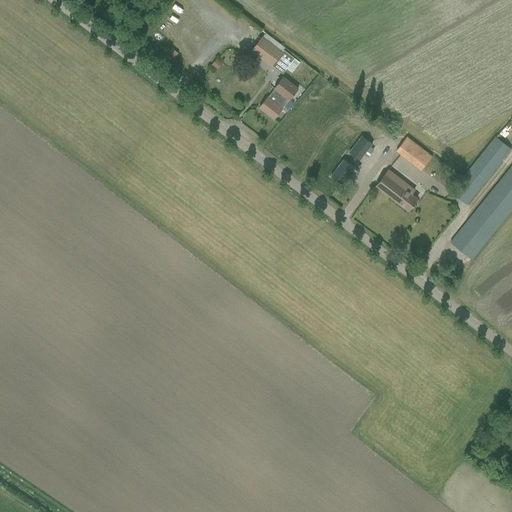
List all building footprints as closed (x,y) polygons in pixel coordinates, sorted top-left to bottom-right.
[(294,58),(283,49),(282,51),(262,36),(252,50),(282,73),(294,58)] [(221,62),(217,58),(211,65),(216,69),(221,62)] [(299,62),(294,58),(286,68),(292,72),(299,62)] [(280,107),(286,100),(288,101),(298,88),(283,76),(273,89),(275,91),(273,94),(272,93),(268,97),(267,97),(259,107),(274,119),(282,109),(280,107)] [(418,170),(430,156),(406,134),(393,147),(418,170)] [(360,161),(372,145),(360,136),(353,146),(355,148),(350,154),(360,161)] [(495,136),(451,191),(467,204),(511,149),(495,136)] [(341,183),(347,175),(353,167),(343,160),(331,176),(341,183)] [(471,259),(511,207),(511,165),(451,242),(471,259)] [(388,170),(376,185),(409,210),(417,199),(412,194),(415,190),(388,170)]
